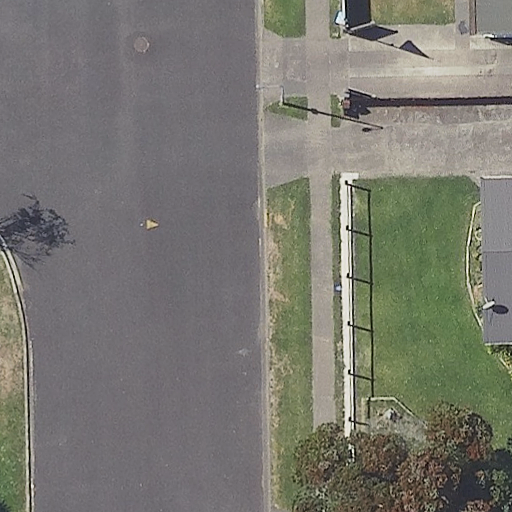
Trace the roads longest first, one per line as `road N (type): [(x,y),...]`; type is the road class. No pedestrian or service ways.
road 1 (residential): [(154,511),(146,51)]
road 2 (residential): [(0,55),(146,51)]
